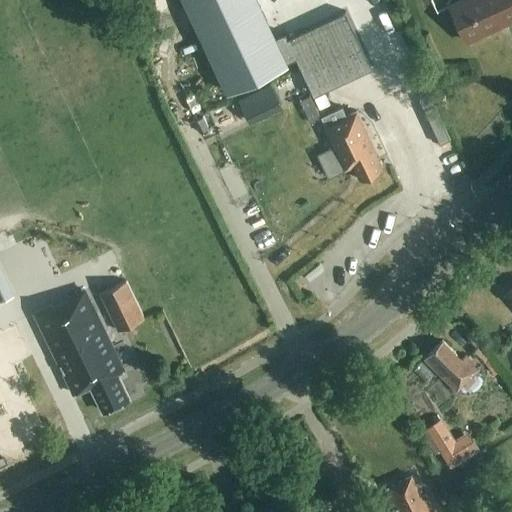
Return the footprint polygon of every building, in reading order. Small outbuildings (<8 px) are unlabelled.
[(345,11),(288,39),(288,40),(277,45),(255,0),(183,0),(227,91),(286,62),(285,61),(296,56),(314,92),(371,64),(345,11)] [(467,41),(511,19),(511,0),(464,0),(450,7),(467,41)] [(291,81),(301,102),(311,97),(300,76),(291,81)] [(428,98),(445,91),(440,77),(423,83),(428,98)] [(282,108),(271,83),(238,99),(250,124),(282,108)] [(364,125),(362,126),(354,112),(322,129),(344,172),(351,168),(357,181),(382,169),(375,153),(377,152),(364,125)] [(468,151),(446,170),(455,180),(477,161),(468,151)] [(23,262),(15,265),(8,248),(0,251),(0,278),(6,292),(31,282),(23,262)] [(100,294),(119,331),(144,318),(127,281),(100,294)] [(54,307),(37,316),(75,396),(91,388),(104,413),(130,400),(118,375),(124,372),(86,292),(68,300),(70,303),(55,310),(54,307)] [(459,360),(441,341),(422,359),(454,392),(477,370),(464,356),(459,360)] [(482,363),(488,357),(478,346),(471,353),(482,363)] [(433,455),(436,454),(438,452),(449,469),(477,450),(466,433),(454,441),(439,419),(418,433),(433,455)] [(412,475),(386,488),(398,511),(435,511),(427,494),(422,496),(412,475)]
